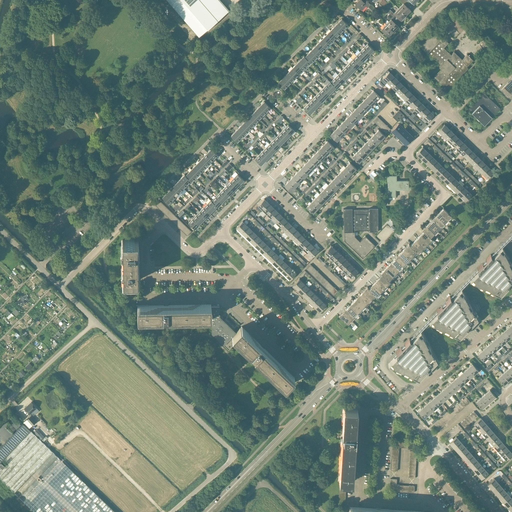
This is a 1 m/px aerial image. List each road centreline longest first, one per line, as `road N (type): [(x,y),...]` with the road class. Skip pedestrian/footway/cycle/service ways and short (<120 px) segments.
road 1 (unclassified): [(59,286),(230,451),(231,459),(171,511)]
road 2 (residential): [(312,329),(441,197),(404,155)]
road 3 (residential): [(378,500),(383,412),(365,411),(359,499)]
road 4 (tertiary): [(389,323),(511,193)]
road 5 (unclassified): [(511,307),(397,408)]
road 6 (tertiary): [(207,511),(309,406)]
road 7 (unclassified): [(389,55),(449,0),(511,1)]
road 8 (track): [(161,511),(82,433),(53,443)]
road 9 (unclassified): [(59,286),(136,208),(163,225)]
